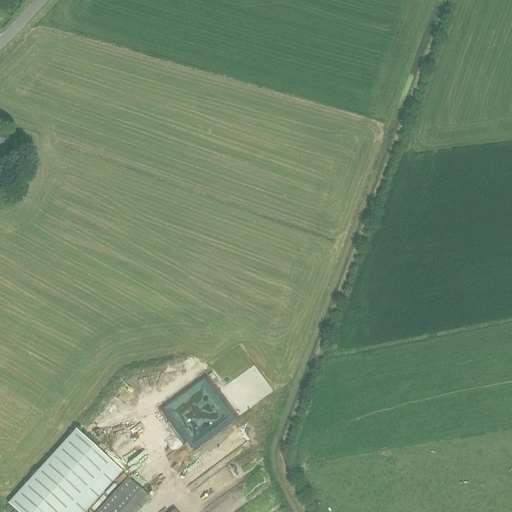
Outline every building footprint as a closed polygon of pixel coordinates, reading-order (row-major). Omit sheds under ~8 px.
[(0,146),(5,148),(9,134),(0,131),(0,146)] [(16,511),(85,511),(122,472),(75,429),(8,504),(13,508),(16,511)] [(268,491),(273,488),(265,477),(260,480),(268,491)] [(128,478),(96,511),(138,511),(151,499),(128,478)] [(209,507),(218,500),(209,490),(201,497),(209,507)] [(266,510),(272,507),(275,511),(285,505),(278,493),(262,503),(266,510)]
